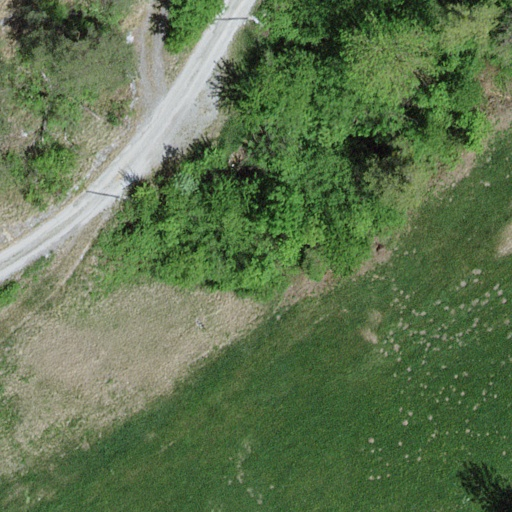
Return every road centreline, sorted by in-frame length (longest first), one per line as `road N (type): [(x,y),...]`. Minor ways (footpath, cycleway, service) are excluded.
road 1 (track): [(238,0),(101,199),(0,261)]
road 2 (track): [(162,0),(153,37),(158,121)]
